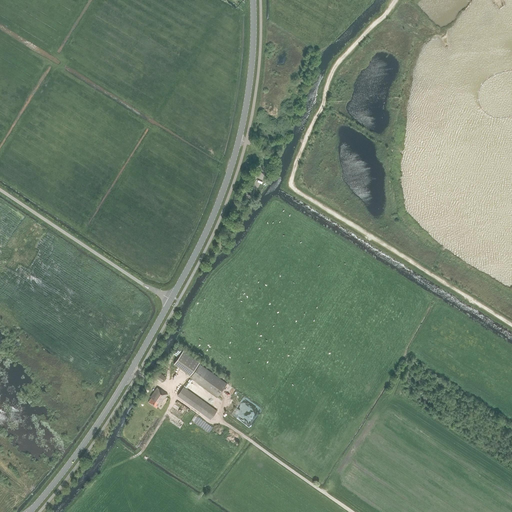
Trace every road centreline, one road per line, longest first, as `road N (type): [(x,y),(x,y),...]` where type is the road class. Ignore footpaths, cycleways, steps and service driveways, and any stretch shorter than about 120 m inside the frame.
road 1 (tertiary): [(171,299),(205,237),(240,137),(251,0)]
road 2 (tertiary): [(30,511),(111,403),(171,299)]
road 3 (unclassified): [(171,299),(0,189)]
